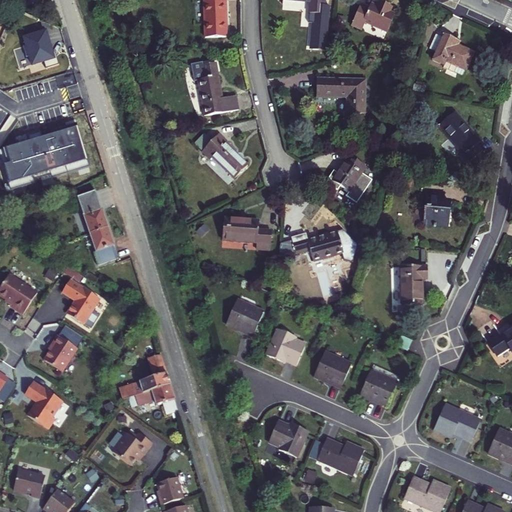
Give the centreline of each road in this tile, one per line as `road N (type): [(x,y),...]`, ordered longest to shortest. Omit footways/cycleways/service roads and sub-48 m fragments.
road 1 (residential): [(66,0),(200,435)]
road 2 (residential): [(399,440),(490,238),(511,143)]
road 3 (residential): [(238,369),(399,440)]
road 4 (residential): [(280,172),(251,50),(249,0)]
road 5 (residential): [(399,440),(511,491)]
